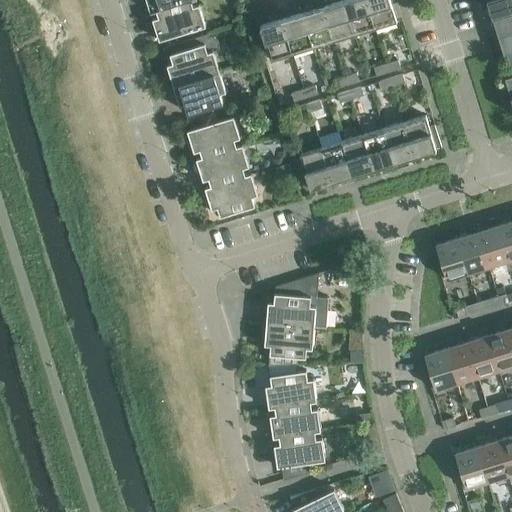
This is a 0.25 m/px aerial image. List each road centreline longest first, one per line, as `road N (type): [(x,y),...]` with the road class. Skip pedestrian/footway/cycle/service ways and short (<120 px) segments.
road 1 (unclassified): [(428,511),(390,405),(382,348),(394,213)]
road 2 (unclassified): [(196,274),(112,0)]
road 3 (unclassified): [(237,482),(224,342),(196,274)]
road 4 (unclassified): [(196,274),(394,213)]
road 5 (unclassified): [(496,181),(438,0)]
